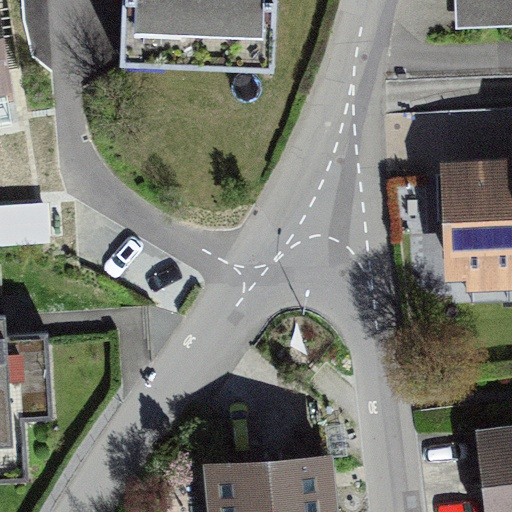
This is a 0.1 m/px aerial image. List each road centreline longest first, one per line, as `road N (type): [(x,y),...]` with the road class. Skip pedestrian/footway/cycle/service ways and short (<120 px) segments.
road 1 (residential): [(81,511),(125,443),(324,196)]
road 2 (residential): [(396,511),(376,332),(324,196)]
road 3 (residential): [(324,196),(371,0)]
